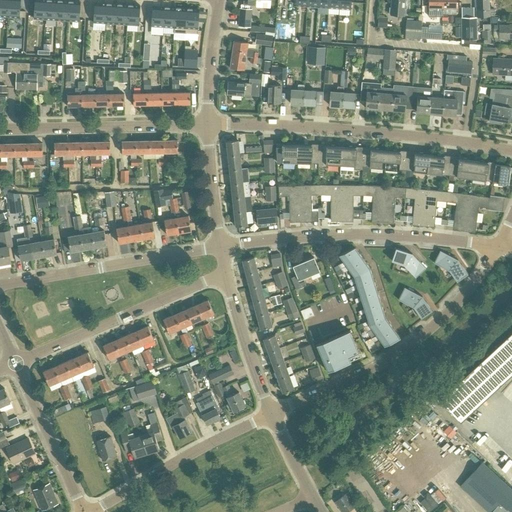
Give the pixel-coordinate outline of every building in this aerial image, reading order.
[(8,0),(0,0),(0,16),(7,17),(8,0)] [(19,0),(8,0),(7,17),(18,17),(19,0)] [(35,0),(35,19),(45,19),(46,0),(35,0)] [(57,0),(46,0),(45,19),(56,20),(57,0)] [(68,1),(58,0),(57,0),(56,20),(67,21),(68,1)] [(317,0),(317,8),(328,8),(328,0),(317,0)] [(328,0),(328,8),(339,9),(339,0),(328,0)] [(339,0),(339,9),(350,10),(350,0),(339,0)] [(389,14),(406,15),(406,8),(405,8),(404,0),(391,0),(391,7),(389,7),(389,14)] [(442,0),(428,0),(429,7),(428,16),(442,17),(442,13),(442,7),(442,0)] [(476,0),(477,16),(495,16),(495,9),(489,10),(488,0),(476,0)] [(79,1),(68,1),(67,21),(78,21),(79,1)] [(94,22),(105,23),(106,3),(96,2),(94,22)] [(117,4),(106,3),(105,23),(116,24),(117,4)] [(128,4),(117,4),(116,24),(127,24),(128,4)] [(139,5),(128,4),(127,24),(137,25),(139,5)] [(163,27),(164,7),(153,6),(152,26),(163,27)] [(164,7),(163,27),(174,27),(176,7),(164,7)] [(174,27),(174,33),(186,33),(186,28),(187,8),(176,7),(174,27)] [(186,28),(186,33),(197,34),(197,29),(199,9),(187,8),(186,28)] [(238,26),(249,27),(251,9),(240,8),(238,26)] [(376,26),(386,27),(387,17),(377,17),(376,26)] [(462,18),(462,39),(476,39),(475,18),(462,18)] [(406,37),(420,38),(421,21),(406,20),(406,37)] [(337,26),(338,36),(346,36),(345,25),(337,26)] [(511,25),(499,26),(499,31),(499,39),(511,39),(511,44),(511,43),(511,25)] [(60,35),(71,36),(71,28),(61,27),(60,35)] [(428,32),(428,27),(422,27),(421,38),(441,39),(442,33),(428,32)] [(485,38),(485,43),(491,43),(491,31),(484,31),(482,31),(483,38),(485,38)] [(255,43),(272,45),(273,36),(257,34),(255,43)] [(234,41),(232,54),(245,56),(251,57),(251,52),(254,52),(255,49),(247,48),(247,43),(234,41)] [(24,42),(23,56),(33,57),(33,42),(24,42)] [(78,59),(79,48),(71,47),(70,59),(78,59)] [(309,47),(308,63),(324,64),(325,48),(315,47),(309,47)] [(384,49),(367,48),(366,57),(383,58),(384,49)] [(245,56),(232,54),(230,68),(244,70),(245,56)] [(196,59),(190,59),(184,59),(184,66),(183,69),(195,69),(196,59)] [(493,75),(511,75),(511,60),(494,59),(493,75)] [(15,89),(28,89),(29,63),(4,62),(3,71),(10,72),(10,68),(14,68),(14,71),(15,73),(16,73),(15,89)] [(447,74),(471,76),(472,63),(448,62),(447,74)] [(29,63),(28,89),(36,89),(36,85),(40,85),(40,87),(43,87),(43,75),(55,76),(55,64),(29,63)] [(299,66),(299,81),(307,80),(307,65),(299,66)] [(271,73),(279,74),(278,78),(286,79),(286,77),(287,67),(271,66),(271,73)] [(66,70),(66,81),(74,81),(74,69),(66,70)] [(252,83),(228,82),(227,95),(251,96),(252,83)] [(366,108),(379,110),(381,93),(381,88),(381,85),(362,83),(361,97),(367,98),(366,108)] [(267,102),(280,103),(281,86),(268,85),(267,102)] [(291,104),(303,104),(304,90),(304,85),(298,85),(298,90),(291,90),(291,104)] [(330,106),(342,107),(343,93),(343,88),(337,87),(337,92),(331,92),(330,106)] [(406,101),(412,102),(413,87),(402,87),(401,95),(393,94),(392,111),(405,112),(406,101)] [(424,88),(413,87),(412,102),(418,102),(417,113),(430,114),(432,97),(424,97),(424,88)] [(81,95),(81,90),(77,90),(77,88),(74,88),(74,92),(67,92),(67,107),(81,107),(81,95)] [(381,93),(379,110),(392,111),(393,94),(394,89),(381,88),(381,93)] [(493,99),(492,104),(493,104),(490,119),(511,123),(511,115),(510,115),(511,109),(511,95),(511,91),(511,89),(491,89),(489,98),(493,99)] [(304,90),(303,104),(316,105),(316,91),(304,90)] [(444,99),(443,115),(456,116),(457,105),(462,106),(464,92),(445,90),(444,99)] [(190,92),(176,93),(176,104),(190,104),(190,92)] [(133,105),(148,105),(147,93),(133,94),(133,105)] [(148,105),(162,105),(162,93),(147,93),(148,105)] [(162,105),(176,104),(176,93),(162,93),(162,105)] [(343,93),(342,107),(355,108),(356,94),(343,93)] [(95,94),(81,95),(81,107),(96,106),(95,94)] [(110,106),(110,94),(95,94),(96,106),(110,106)] [(110,94),(110,106),(124,106),(124,94),(110,94)] [(444,99),(432,97),(430,114),(443,115),(444,99)] [(163,152),(163,140),(149,141),(150,153),(163,152)] [(177,140),(163,140),(163,152),(177,152),(177,142),(177,140)] [(226,141),(227,156),(240,154),(238,140),(226,141)] [(263,140),(264,153),(274,152),(273,140),(263,140)] [(96,142),(96,154),(110,153),(110,141),(96,142)] [(136,153),(136,141),(122,141),(122,153),(136,153)] [(136,141),(136,153),(150,153),(149,141),(136,141)] [(68,154),(68,142),(54,142),(54,154),(63,154),(68,154)] [(74,154),(82,154),(82,142),(68,142),(68,154),(74,154)] [(82,154),(96,154),(96,142),(82,142),(82,154)] [(14,143),(0,143),(0,152),(0,155),(7,155),(14,155),(14,143)] [(22,155),(28,155),(28,143),(14,143),(14,155),(22,155)] [(28,143),(28,155),(34,155),(42,155),(42,143),(28,143)] [(282,163),(296,163),(297,145),(290,145),(290,143),(287,143),(287,145),(282,145),(282,148),(276,147),(277,162),(282,162),(282,163)] [(297,145),(296,163),(311,164),(311,163),(318,164),(318,167),(319,149),(312,149),(312,146),(308,146),(308,144),(305,144),(304,146),(297,145)] [(319,149),(318,167),(326,167),(326,165),(340,166),(341,148),(334,147),(334,145),(331,145),(331,147),(327,147),(326,152),(319,151),(320,149),(319,149)] [(354,169),(362,170),(363,152),(363,153),(356,152),(356,149),(352,148),(352,146),(349,146),(349,148),(341,148),(340,166),(354,166),(354,169)] [(369,168),(384,169),(386,151),(379,150),(379,149),(376,148),(375,150),(371,150),(371,153),(363,152),(362,167),(369,168)] [(386,151),(384,169),(399,170),(406,171),(407,156),(400,155),(400,152),(396,152),(396,150),(393,150),(393,152),(386,151)] [(413,172),(428,174),(430,156),(423,155),(423,153),(420,153),(420,154),(415,154),(415,157),(407,156),(406,171),(413,171),(413,172)] [(240,154),(227,156),(229,170),(241,168),(240,154)] [(437,157),(430,156),(428,174),(442,175),(449,176),(451,161),(444,160),(444,157),(440,157),(440,155),(437,155),(437,157)] [(471,179),(474,161),(467,160),(467,159),(464,158),(463,160),(459,159),(459,162),(451,161),(449,176),(457,177),(471,179)] [(493,182),(495,167),(488,166),(488,163),(484,163),(484,161),(481,161),(481,162),(474,161),(471,179),(486,181),(493,182)] [(274,164),(264,165),(265,173),(275,172),(274,164)] [(493,182),(508,184),(510,167),(495,164),(495,167),(493,182)] [(242,183),(241,168),(229,170),(230,184),(242,183)] [(124,170),(121,170),(120,182),(129,182),(129,170),(124,170)] [(445,187),(454,188),(456,181),(447,179),(445,187)] [(244,197),(242,183),(230,184),(232,198),(244,197)] [(321,185),(300,186),(301,220),(303,220),(303,221),(306,221),(306,219),(312,219),(311,195),(321,195),(321,185)] [(321,185),(321,195),(330,195),(330,219),(336,219),(336,221),(339,221),(339,219),(342,219),(342,185),(338,185),(333,185),(321,185)] [(342,185),(342,219),(344,219),(344,221),(347,221),(347,219),(353,219),(353,195),(363,195),(363,185),(342,185)] [(384,187),(381,186),(375,186),(363,185),(363,195),(373,196),(371,220),(377,220),(377,222),(380,222),(380,220),(382,221),(384,187)] [(301,220),(300,186),(278,186),(278,196),(289,196),(289,220),(295,220),(295,222),(298,221),(298,220),(301,220)] [(405,198),(406,188),(384,187),(382,221),(385,221),(385,223),(388,223),(388,221),(394,221),(395,197),(405,198)] [(406,188),(405,198),(414,199),(412,223),(418,223),(417,225),(421,225),(421,224),(423,224),(427,190),(406,188)] [(163,191),(163,189),(153,191),(156,207),(166,205),(165,200),(172,199),(171,190),(163,191)] [(448,192),(427,190),(423,224),(426,224),(426,226),(429,226),(429,224),(435,225),(437,201),(447,202),(448,192)] [(10,211),(22,209),(19,194),(12,192),(7,191),(10,211)] [(188,191),(182,192),(184,209),(191,207),(188,191)] [(104,193),(106,207),(115,206),(113,192),(104,193)] [(448,192),(447,202),(456,203),(453,227),(458,228),(458,230),(461,230),(462,228),(464,229),(469,195),(448,192)] [(490,202),(491,195),(490,195),(490,198),(469,195),(464,229),(467,229),(466,231),(470,231),(470,230),(475,230),(479,206),(488,208),(488,209),(502,211),(503,204),(490,202)] [(490,202),(503,204),(504,197),(491,195),(490,202)] [(233,212),(245,211),(244,197),(232,198),(233,212)] [(174,205),(177,205),(176,198),(172,199),(169,199),(170,204),(170,207),(174,207),(174,205)] [(257,224),(277,222),(276,208),(256,210),(257,224)] [(247,225),(245,211),(233,212),(235,226),(247,225)] [(94,214),(95,220),(96,227),(103,225),(102,219),(101,219),(100,214),(94,214)] [(176,218),(178,233),(190,231),(188,216),(179,217),(176,218)] [(178,233),(176,218),(163,220),(166,235),(178,233)] [(140,224),(142,239),(154,237),(152,222),(140,224)] [(128,226),(131,241),(142,239),(140,224),(128,226)] [(131,241),(128,226),(115,228),(118,244),(131,241)] [(91,232),(94,248),(106,246),(103,230),(91,232)] [(0,244),(0,247),(8,246),(8,247),(12,246),(10,231),(0,232),(0,238),(1,245),(0,244)] [(80,234),(82,250),(94,248),(91,232),(80,234)] [(82,250),(80,234),(67,236),(70,252),(82,250)] [(42,241),(44,256),(56,254),(53,239),(42,241)] [(42,241),(30,243),(32,258),(44,256),(42,241)] [(32,258),(30,243),(17,245),(19,260),(32,258)] [(8,246),(0,247),(0,264),(11,262),(8,247),(8,246)] [(339,255),(344,262),(338,265),(341,269),(361,256),(355,247),(339,255)] [(412,253),(410,255),(406,251),(396,248),(391,261),(403,265),(415,278),(426,268),(412,253)] [(457,281),(468,273),(461,265),(456,262),(458,259),(440,250),(434,263),(449,271),(457,281)] [(271,255),(273,267),(282,266),(280,253),(271,255)] [(344,273),(349,270),(354,276),(370,268),(361,256),(341,269),(344,273)] [(242,260),(245,274),(257,271),(254,257),(242,260)] [(293,266),(297,275),(299,280),(303,278),(319,272),(313,257),(293,266)] [(351,287),(352,291),(358,289),(374,280),(370,268),(354,276),(356,284),(351,287)] [(257,271),(245,274),(249,287),(261,284),(257,271)] [(273,275),(275,282),(285,278),(282,272),(273,275)] [(299,280),(297,275),(291,278),(296,289),(306,285),(303,278),(299,280)] [(285,278),(275,282),(278,289),(287,285),(285,278)] [(354,299),(356,303),(361,301),(378,293),(374,280),(358,289),(360,296),(354,299)] [(249,287),(253,302),(265,298),(261,284),(249,287)] [(421,318),(432,310),(426,301),(421,299),(422,296),(404,287),(398,300),(414,307),(421,318)] [(378,293),(361,301),(364,309),(358,311),(360,316),(365,313),(381,305),(378,293)] [(271,297),(273,305),(281,303),(279,295),(271,297)] [(283,301),(285,307),(294,304),(292,297),(283,301)] [(265,298),(253,302),(256,315),(268,312),(265,298)] [(196,305),(202,319),(214,314),(208,300),(196,305)] [(294,304),(285,307),(290,320),(299,317),(294,304)] [(186,309),(192,323),(202,319),(196,305),(186,309)] [(368,321),(362,323),(363,328),(385,317),(381,305),(365,313),(368,321)] [(186,309),(174,314),(180,328),(192,323),(186,309)] [(268,312),(256,315),(260,329),(272,326),(268,312)] [(180,328),(174,314),(163,319),(169,333),(180,328)] [(402,314),(397,317),(402,327),(408,324),(402,314)] [(366,332),(372,329),(376,335),(392,327),(385,317),(363,328),(366,332)] [(202,326),(204,332),(211,329),(208,323),(202,326)] [(295,335),(304,331),(302,325),(293,328),(295,335)] [(136,331),(142,345),(154,340),(148,326),(136,331)] [(392,327),(376,335),(371,338),(374,342),(379,339),(384,346),(400,338),(392,327)] [(211,329),(204,332),(207,337),(214,335),(211,329)] [(317,344),(314,345),(315,345),(326,372),(328,371),(339,366),(361,357),(354,341),(350,330),(322,342),(317,344)] [(136,331),(125,336),(131,350),(142,345),(136,331)] [(182,341),(189,338),(186,332),(180,335),(182,341)] [(511,374),(511,332),(439,400),(460,423),(511,374)] [(263,339),(268,352),(279,348),(274,335),(263,339)] [(131,350),(125,336),(114,341),(120,354),(131,350)] [(191,344),(189,338),(182,341),(185,347),(191,344)] [(109,359),(120,354),(114,341),(103,345),(109,359)] [(205,349),(207,356),(217,352),(215,345),(205,349)] [(300,348),(303,355),(312,351),(310,345),(300,348)] [(284,362),(279,348),(268,352),(273,366),(284,362)] [(144,358),(150,355),(148,349),(141,352),(144,358)] [(312,351),(303,355),(305,362),(315,358),(312,351)] [(76,357),(82,371),(94,366),(88,352),(76,357)] [(153,361),(150,355),(144,358),(146,364),(153,361)] [(71,376),(82,371),(76,357),(65,362),(71,376)] [(119,361),(122,367),(128,365),(126,359),(119,361)] [(71,376),(65,362),(54,367),(60,381),(71,376)] [(284,362),(273,366),(278,379),(289,375),(284,362)] [(128,365),(122,367),(124,373),(131,370),(128,365)] [(60,381),(54,367),(43,372),(49,385),(60,381)] [(309,370),(313,382),(322,379),(318,367),(309,370)] [(213,384),(219,381),(225,379),(220,369),(208,375),(213,384)] [(179,375),(185,393),(194,390),(187,372),(179,375)] [(81,378),(84,384),(90,381),(88,375),(81,378)] [(289,375),(278,379),(282,392),(294,388),(289,375)] [(106,378),(98,381),(103,393),(111,389),(106,378)] [(90,381),(84,384),(86,390),(93,387),(90,381)] [(129,389),(133,401),(157,393),(153,381),(135,387),(129,389)] [(219,381),(213,384),(219,397),(225,394),(229,403),(226,405),(230,413),(245,406),(239,392),(233,395),(228,385),(225,386),(223,381),(219,383),(219,381)] [(62,393),(68,391),(66,385),(59,388),(62,393)] [(0,389),(0,406),(10,402),(4,388),(0,389)] [(71,397),(68,391),(62,393),(64,399),(71,397)] [(212,396),(196,404),(207,424),(220,417),(217,411),(220,410),(212,396)] [(71,409),(69,404),(61,407),(63,412),(71,409)] [(173,411),(179,422),(182,421),(181,419),(189,414),(183,405),(173,411)] [(91,412),(95,423),(110,418),(106,408),(91,412)] [(122,413),(128,428),(138,425),(133,410),(122,413)] [(9,420),(7,417),(1,420),(3,425),(7,423),(10,422),(9,420)] [(10,422),(7,423),(8,424),(9,428),(19,423),(16,417),(9,420),(10,422)] [(182,421),(179,422),(173,426),(180,438),(191,432),(185,420),(182,421)] [(141,436),(147,454),(159,450),(156,441),(162,439),(157,422),(146,426),(148,434),(141,436)] [(454,433),(455,432),(449,426),(448,427),(443,432),(450,438),(454,433)] [(147,454),(141,436),(129,440),(127,432),(120,434),(125,450),(132,448),(134,458),(147,454)] [(0,435),(0,449),(10,444),(5,434),(0,435)] [(96,441),(102,460),(116,456),(110,437),(96,441)] [(7,450),(14,463),(35,454),(28,440),(7,450)] [(502,511),(511,511),(511,489),(482,462),(470,476),(506,508),(502,511)] [(11,474),(15,481),(22,478),(18,470),(11,474)] [(11,485),(14,491),(24,487),(21,481),(11,485)] [(33,490),(42,510),(58,504),(49,483),(33,490)] [(335,502),(342,511),(347,511),(357,506),(347,493),(335,502)] [(418,511),(428,504),(419,494),(410,502),(418,511)] [(447,511),(453,507),(444,494),(429,505),(433,511),(447,511)]
